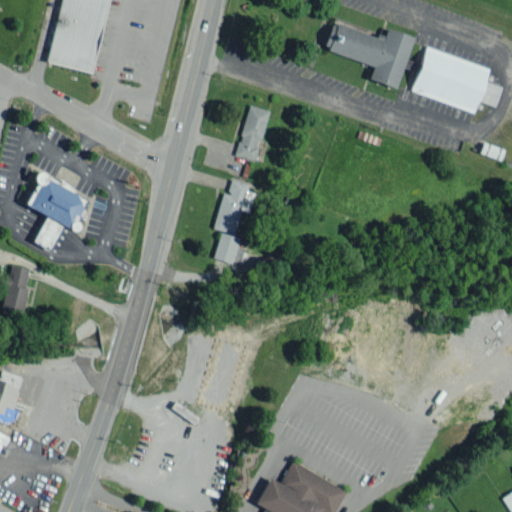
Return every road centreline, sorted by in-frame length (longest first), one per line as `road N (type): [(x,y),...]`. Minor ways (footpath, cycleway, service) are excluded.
road 1 (primary): [(211,0),(123,362),(65,511)]
road 2 (residential): [(173,166),(116,143),(0,75)]
road 3 (residential): [(0,250),(135,316)]
